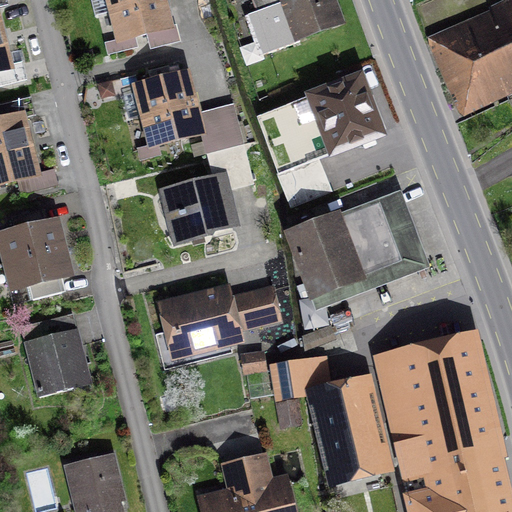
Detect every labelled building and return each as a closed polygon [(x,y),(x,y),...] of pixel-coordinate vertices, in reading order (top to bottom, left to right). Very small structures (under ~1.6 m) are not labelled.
[(163,3),(161,0),(106,0),(119,49),(171,36),(163,3)] [(283,12),(254,23),(267,61),(349,31),(337,0),(291,0),(280,4),(283,12)] [(511,4),(430,45),(460,124),(511,103),(511,4)] [(4,47),(0,30),(0,72),(9,71),(4,47)] [(193,102),(191,92),(187,77),(137,89),(151,146),(201,133),(193,102)] [(365,80),(260,116),(290,204),(328,191),(319,164),(386,142),(365,80)] [(0,127),(0,184),(36,176),(30,150),(27,137),(22,122),(0,127)] [(222,179),(165,194),(176,240),(233,226),(225,192),(222,179)] [(404,201),(291,240),(315,308),(427,269),(404,201)] [(62,251),(59,237),(55,223),(0,236),(0,244),(11,292),(69,279),(62,251)] [(235,290),(160,306),(173,367),(245,351),(242,337),(282,329),(275,294),(238,302),(235,290)] [(80,334),(29,347),(43,403),(94,390),(80,334)] [(505,511),(462,342),(373,365),(410,511),(505,511)] [(267,359),(243,360),(245,379),(269,378),(267,359)] [(301,366),(278,370),(280,398),(304,395),(301,366)] [(364,386),(312,399),(332,482),(384,470),(364,386)] [(295,402),(280,404),(285,428),(299,426),(295,402)] [(127,511),(114,459),(65,472),(75,511),(127,511)] [(229,497),(199,504),(201,511),(296,511),(290,482),(277,485),(271,459),(222,470),(229,497)]
